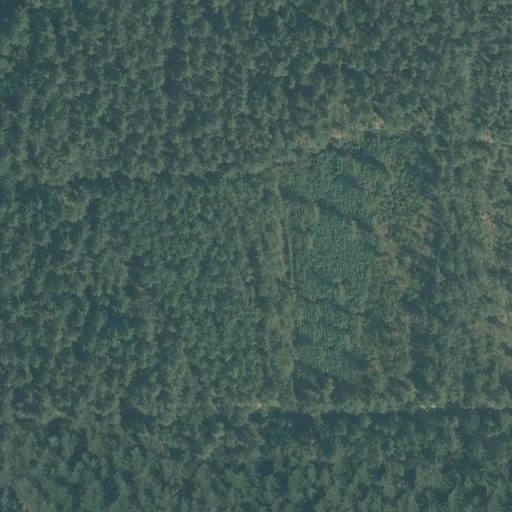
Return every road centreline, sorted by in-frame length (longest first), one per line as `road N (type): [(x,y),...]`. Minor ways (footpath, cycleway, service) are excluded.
road 1 (track): [(511,142),(372,126),(246,166),(0,175)]
road 2 (unknown): [(0,411),(511,403)]
road 3 (track): [(288,511),(71,172)]
road 4 (track): [(468,136),(477,0)]
